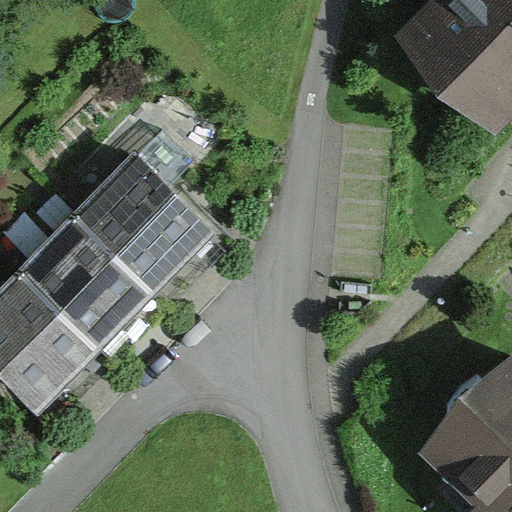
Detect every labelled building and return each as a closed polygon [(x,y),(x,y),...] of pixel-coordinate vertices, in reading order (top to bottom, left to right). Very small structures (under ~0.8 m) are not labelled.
[(511,0),(420,0),(396,24),(435,78),(490,119),(511,96),(511,0)] [(135,148),(77,208),(166,293),(224,234),(135,148)] [(77,208),(20,268),(109,353),(166,293),(77,208)] [(20,268),(0,288),(0,363),(51,413),(109,353),(20,268)] [(511,511),(511,350),(457,389),(414,451),(475,511),(511,511)]
